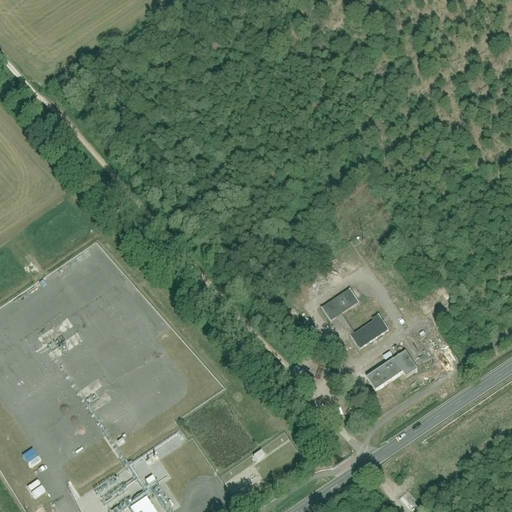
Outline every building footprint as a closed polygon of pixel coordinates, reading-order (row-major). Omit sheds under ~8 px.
[(345,317),(362,306),(351,289),(320,310),(332,328),(339,324),(361,355),(391,335),(380,318),(357,334),(345,317)] [(445,355),(450,364),(455,361),(450,352),(445,355)] [(406,354),(367,379),(378,395),(405,378),(407,382),(419,374),(406,354)] [(167,472),(159,460),(188,441),(180,428),(148,449),(164,474),(167,472)] [(261,450),(253,456),(257,461),(264,456),(261,450)] [(143,481),(151,476),(150,473),(156,469),(153,465),(150,467),(144,458),(132,466),(143,481)] [(27,486),(33,499),(45,493),(39,480),(27,486)] [(153,511),(147,499),(129,508),(131,511),(153,511)]
